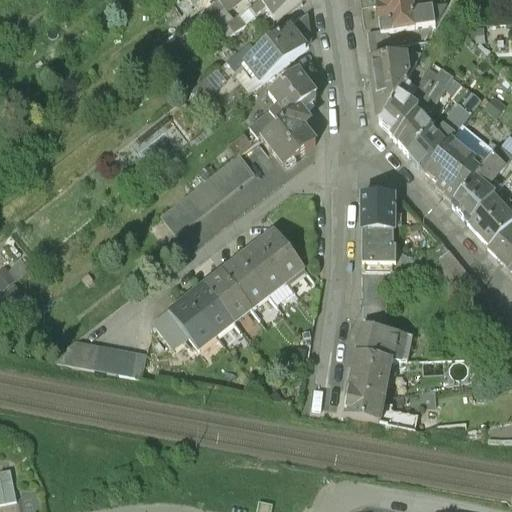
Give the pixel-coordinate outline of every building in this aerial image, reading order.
[(224,0),(220,4),(224,9),(219,13),(222,16),(223,18),(228,14),(246,1),(246,0),(224,0)] [(246,0),(246,1),(252,9),(260,3),(263,0),(246,0)] [(301,0),(263,0),(260,3),(267,12),(275,22),(302,1),(301,0)] [(411,2),(376,7),(380,34),(384,33),(386,34),(414,30),(411,2)] [(235,23),(232,25),(239,34),(267,12),(260,3),(252,9),(235,23)] [(222,16),(206,30),(214,41),(229,30),(228,28),(232,25),(235,23),(228,14),(223,18),(222,16)] [(258,57),(246,67),(262,86),(308,49),(304,20),(258,57)] [(214,41),(212,43),(218,51),(239,34),(232,25),(228,28),(229,30),(214,41)] [(380,34),(366,36),(369,53),(392,50),(390,37),(386,34),(384,33),(380,34)] [(250,46),(227,64),(236,74),(246,67),(258,57),(250,46)] [(392,50),(369,53),(370,64),(393,61),(392,50)] [(370,64),(369,65),(377,125),(379,126),(399,94),(416,66),(415,65),(419,58),(393,61),(370,64)] [(297,75),(269,97),(280,111),(287,120),(312,101),(315,98),(297,75)] [(399,94),(379,126),(390,137),(394,144),(414,114),(399,94)] [(425,97),(414,114),(423,123),(435,104),(425,97)] [(287,120),(261,140),(284,171),(316,146),(303,129),(310,125),(303,116),(315,106),(312,101),(287,120)] [(280,111),(249,131),(258,143),(261,140),(287,120),(280,111)] [(414,114),(394,144),(408,160),(429,131),(425,126),(423,123),(414,114)] [(432,117),(425,126),(429,131),(436,122),(432,117)] [(441,128),(436,122),(429,131),(434,137),(441,128)] [(451,123),(437,140),(445,149),(459,133),(451,123)] [(423,177),(437,189),(435,191),(444,199),(443,200),(452,207),(492,159),(494,156),(462,129),(459,133),(445,149),(423,177)] [(434,137),(429,131),(408,160),(423,177),(445,149),(437,140),(434,137)] [(510,160),(499,150),(494,156),(492,159),(503,169),(510,160)] [(239,157),(161,219),(175,236),(253,175),(239,157)] [(452,207),(451,209),(468,228),(493,198),(479,187),(482,183),(484,185),(490,185),(503,169),(492,159),(452,207)] [(504,206),(495,196),(493,198),(468,228),(489,251),(511,227),(511,224),(506,217),(511,211),(511,208),(507,204),(504,206)] [(393,199),(363,198),(362,277),(386,277),(393,277),(393,199)] [(511,227),(489,251),(488,252),(497,261),(511,244),(511,227)] [(303,272),(274,234),(256,248),(286,285),(303,272)] [(511,244),(497,261),(508,272),(511,268),(511,244)] [(286,285),(256,248),(240,261),(268,299),(286,285)] [(511,362),(511,330),(448,255),(431,269),(509,362),(511,362)] [(268,299),(240,261),(222,274),(251,312),(268,299)] [(251,312),(222,274),(205,288),(233,326),(251,312)] [(386,277),(362,277),(362,312),(366,309),(385,297),(386,277)] [(233,326),(205,288),(187,301),(216,340),(233,326)] [(385,297),(366,309),(362,330),(386,334),(385,297)] [(216,340),(187,301),(169,315),(198,353),(216,340)] [(386,334),(362,330),(356,359),(390,366),(393,367),(406,366),(412,339),(386,334)] [(73,345),(48,365),(83,371),(86,354),(73,345)] [(99,350),(87,348),(86,354),(83,371),(94,373),(99,350)] [(111,353),(99,350),(94,373),(106,376),(111,353)] [(123,355),(111,353),(106,376),(118,378),(123,355)] [(134,357),(123,355),(118,378),(129,380),(134,357)] [(146,359),(134,357),(129,380),(141,382),(146,359)] [(390,366),(356,359),(349,395),(383,402),(390,366)] [(383,402),(349,395),(343,420),(378,426),(380,415),(383,402)] [(417,421),(380,415),(378,426),(415,433),(417,421)] [(10,474),(0,476),(0,482),(0,484),(0,508),(16,505),(10,474)]
